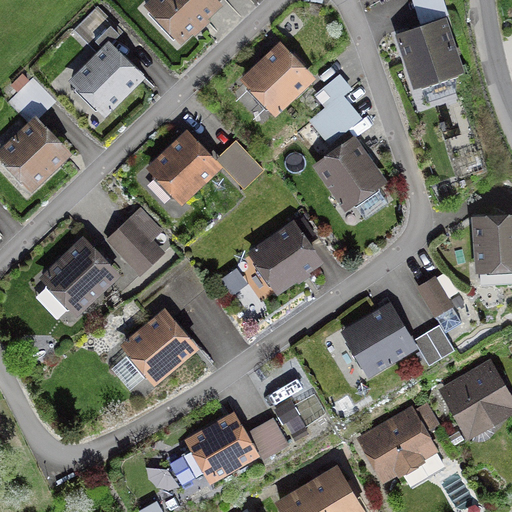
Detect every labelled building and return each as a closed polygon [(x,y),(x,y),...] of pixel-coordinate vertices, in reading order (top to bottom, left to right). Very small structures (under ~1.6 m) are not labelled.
[(152,0),(185,36),(224,0),(152,0)] [(423,0),(428,21),(405,27),(418,78),(468,65),(451,0),(423,0)] [(73,70),(110,110),(154,71),(117,30),(73,70)] [(248,73),(289,117),(332,78),(291,33),(248,73)] [(0,146),(38,187),(82,146),(45,105),(0,146)] [(326,110),(312,120),(328,141),(342,131),(326,110)] [(150,164),(187,201),(232,155),(195,119),(150,164)] [(355,135),(313,165),(349,215),(392,184),(355,135)] [(511,202),(475,206),(480,265),(511,262),(511,202)] [(142,271),(172,244),(136,206),(107,234),(142,271)] [(256,244),(284,285),(331,253),(304,212),(256,244)] [(49,270),(86,308),(118,277),(81,239),(49,270)] [(418,282),(435,309),(456,296),(439,268),(418,282)] [(128,337),(160,377),(207,340),(175,300),(128,337)] [(366,378),(417,348),(427,365),(451,352),(436,326),(414,338),(393,302),(340,333),(366,378)] [(445,383),(469,427),(511,403),(511,375),(499,353),(445,383)] [(420,398),(361,431),(386,475),(445,442),(420,398)] [(266,417),(241,431),(229,410),(173,443),(199,488),(255,455),(258,459),(282,445),(266,417)] [(306,482),(323,511),(366,511),(367,511),(339,463),(306,482)] [(323,511),(306,482),(275,501),(281,511),(323,511)] [(428,511),(424,503),(408,511),(428,511)]
